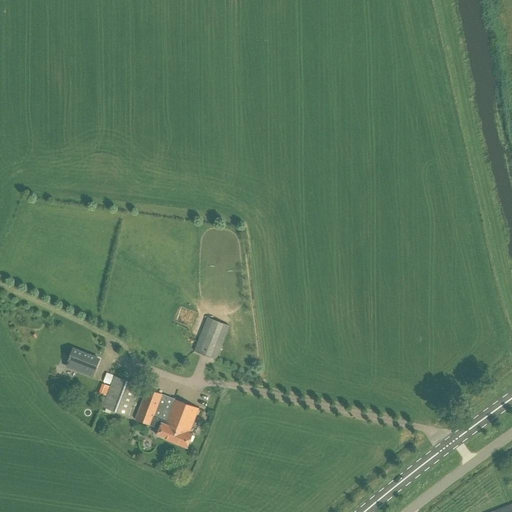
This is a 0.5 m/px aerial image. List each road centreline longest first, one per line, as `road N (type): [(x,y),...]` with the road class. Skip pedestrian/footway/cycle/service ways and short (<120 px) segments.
road 1 (track): [(446,0),(511,297)]
road 2 (primary): [(364,511),(511,398)]
road 3 (track): [(140,364),(125,346),(0,285)]
road 4 (unclassified): [(407,511),(511,434)]
